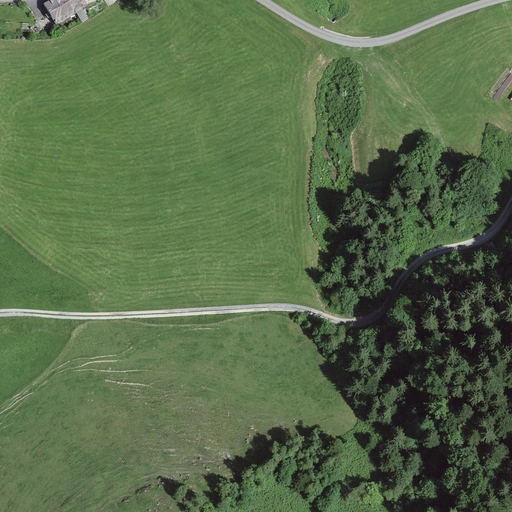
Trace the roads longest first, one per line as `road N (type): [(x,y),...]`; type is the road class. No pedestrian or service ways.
road 1 (track): [(511,205),(493,236),(429,255),(409,270),(362,324),(293,307),(0,314)]
road 2 (track): [(262,0),(322,36),(360,45),(500,0)]
